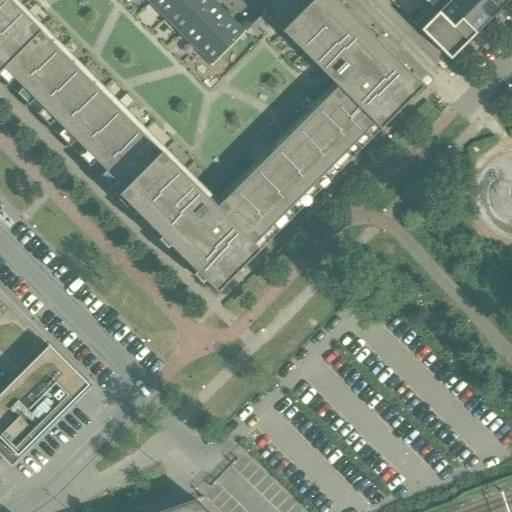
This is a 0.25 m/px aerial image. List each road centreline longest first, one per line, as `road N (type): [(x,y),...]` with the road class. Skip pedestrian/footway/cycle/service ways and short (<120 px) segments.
road 1 (residential): [(0,243),(145,396),(14,511)]
road 2 (residential): [(365,0),(466,104)]
